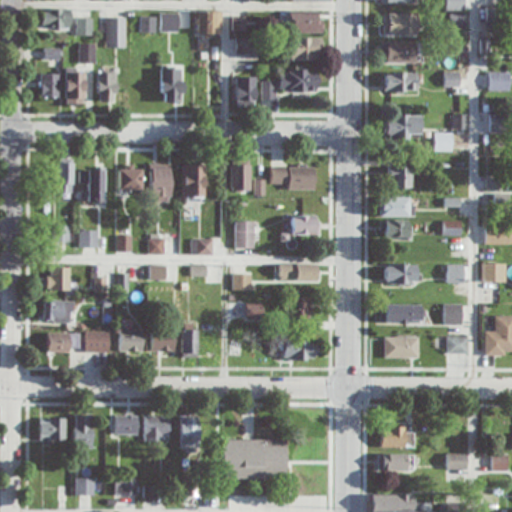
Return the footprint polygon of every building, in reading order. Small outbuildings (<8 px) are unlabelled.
[(462,0),(444,0),(445,10),(462,10),(462,0)] [(68,10),(39,9),(39,28),(67,28),(68,10)] [(196,34),(220,34),(220,11),(196,11),(196,34)] [(320,33),(320,11),(287,11),(287,33),(320,33)] [(177,12),(160,12),(160,32),(177,32),(177,12)] [(382,34),(417,34),(417,13),(382,13),(382,34)] [(140,33),(154,33),(154,17),(140,17),(140,33)] [(92,18),(75,18),(75,36),(92,36),(92,18)] [(105,47),(124,47),(124,18),(105,18),(105,47)] [(250,55),(250,38),(234,38),(234,55),(250,55)] [(321,38),(288,38),(288,59),(321,59),(321,38)] [(380,61),(416,61),(416,41),(380,41),(380,61)] [(94,63),(94,43),(77,43),(77,63),(94,63)] [(58,49),(44,49),(44,58),(58,58),(58,49)] [(159,101),(181,101),(181,66),(159,66),(159,101)] [(64,104),(83,104),(83,69),(64,69),(64,104)] [(314,90),(314,69),(279,69),(279,90),(314,90)] [(113,101),(113,72),(95,72),(95,101),(113,101)] [(459,87),(459,72),(442,72),(442,87),(459,87)] [(487,91),(508,91),(508,72),(487,72),(487,91)] [(383,73),(383,92),(415,92),(415,73),(383,73)] [(59,74),(39,74),(39,98),(59,98),(59,74)] [(234,76),(234,105),(253,105),(253,76),(234,76)] [(418,115),(384,115),(384,139),(418,139),(418,115)] [(465,128),(465,115),(453,115),(453,128),(465,128)] [(434,150),(451,150),(451,132),(434,132),(434,150)] [(70,196),(70,158),(56,158),(56,196),(70,196)] [(229,193),(248,193),(248,160),(229,160),(229,193)] [(148,201),(168,201),(168,164),(148,164),(148,201)] [(203,164),(182,164),(182,202),(203,202),(203,164)] [(138,191),(138,165),(116,165),(116,191),(138,191)] [(270,189),(313,189),(313,165),(270,165),(270,189)] [(410,168),(387,168),(387,188),(410,188),(410,168)] [(85,185),(85,203),(102,203),(102,170),(78,170),(78,185),(85,185)] [(503,176),(486,176),(486,191),(503,191),(503,176)] [(412,217),(412,197),(379,197),(379,217),(412,217)] [(318,235),(318,216),(290,216),(290,235),(318,235)] [(378,237),(409,237),(409,220),(378,220),(378,237)] [(234,221),(234,248),(252,248),(252,221),(234,221)] [(458,234),(459,221),(441,221),(441,234),(458,234)] [(68,227),(55,227),(55,242),(68,242),(68,227)] [(484,244),(511,244),(511,227),(484,228),(484,244)] [(78,231),(78,248),(96,248),(96,231),(78,231)] [(210,238),(190,238),(190,254),(210,254),(210,238)] [(434,277),(461,277),(461,261),(434,261),(434,277)] [(384,285),(418,285),(418,263),(384,263),(384,285)] [(505,263),(480,263),(480,283),(505,283),(505,263)] [(314,281),(314,264),(277,264),(277,281),(314,281)] [(163,267),(149,267),(149,279),(163,279),(163,267)] [(69,268),(45,268),(45,291),(69,291),(69,268)] [(232,290),(250,290),(250,274),(232,274),(232,290)] [(308,298),(289,298),(289,321),(308,321),(308,298)] [(42,323),(70,323),(70,301),(42,301),(42,323)] [(261,302),(245,302),(245,318),(261,318),(261,302)] [(420,323),(420,304),(379,304),(379,323),(420,323)] [(442,325),(460,325),(460,304),(442,304),(442,325)] [(484,356),(511,355),(511,315),(494,316),(494,329),(484,329),(484,356)] [(180,357),(196,357),(196,329),(180,329),(180,357)] [(141,331),(118,331),(118,351),(141,351),(141,331)] [(46,353),(77,353),(77,333),(46,333),(46,353)] [(107,333),(83,333),(83,353),(107,353),(107,333)] [(173,352),(173,335),(150,335),(150,352),(173,352)] [(417,336),(383,336),(383,358),(417,358),(417,336)] [(467,336),(445,336),(445,355),(467,355),(467,336)] [(314,359),(314,340),(279,340),(280,359),(314,359)] [(91,414),(72,414),(72,448),(91,448),(91,414)] [(113,435),(136,435),(136,415),(113,415),(113,435)] [(168,416),(143,416),(143,443),(168,443),(168,416)] [(195,416),(178,416),(178,452),(195,453),(195,416)] [(63,440),(63,418),(37,418),(37,440),(63,440)] [(412,447),(412,427),(380,427),(380,447),(412,447)] [(221,480),(285,480),(285,439),(221,439),(221,480)] [(411,454),(377,454),(377,470),(411,470),(411,454)] [(464,469),(464,454),(445,454),(445,469),(464,469)] [(506,455),(490,455),(490,471),(506,471),(506,455)] [(94,496),(94,478),(74,478),(74,496),(94,496)] [(136,495),(136,479),(114,479),(114,495),(136,495)] [(143,501),(156,501),(156,486),(143,487),(143,501)] [(411,494),(369,494),(368,511),(424,511),(425,511),(411,511),(411,494)]
